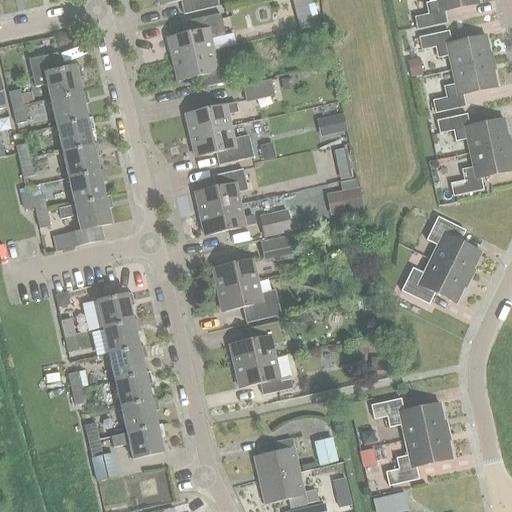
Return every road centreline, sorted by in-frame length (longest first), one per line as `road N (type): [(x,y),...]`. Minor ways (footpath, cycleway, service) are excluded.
road 1 (residential): [(499,511),(472,364),(511,276)]
road 2 (residential): [(208,481),(153,249)]
road 3 (residential): [(153,249),(99,17)]
road 4 (unclassified): [(0,283),(153,249)]
